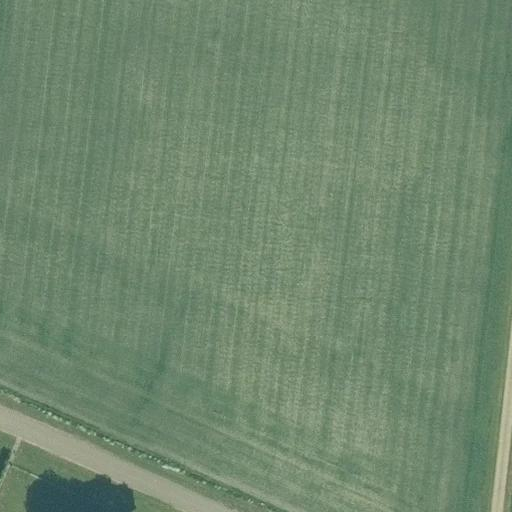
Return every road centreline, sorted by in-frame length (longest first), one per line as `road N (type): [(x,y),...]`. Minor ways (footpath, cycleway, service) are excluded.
road 1 (unclassified): [(212,511),(0,417)]
road 2 (unclassified): [(495,511),(511,366)]
